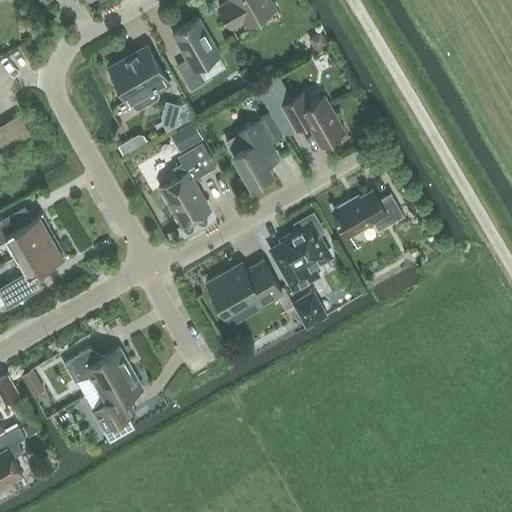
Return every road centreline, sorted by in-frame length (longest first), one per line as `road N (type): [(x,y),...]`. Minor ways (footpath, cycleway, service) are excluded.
road 1 (residential): [(152,275),(371,148)]
road 2 (residential): [(152,275),(45,82)]
road 3 (residential): [(0,354),(152,275)]
road 4 (residential): [(45,82),(76,42),(148,0)]
